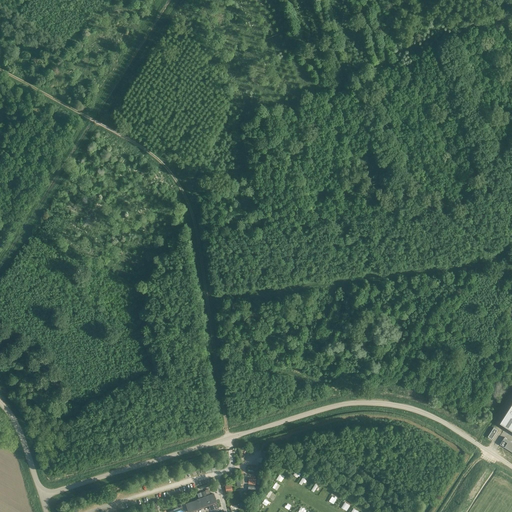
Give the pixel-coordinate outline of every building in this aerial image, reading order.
[(511,403),(500,422),(511,429),(511,403)] [(492,439),(497,430),(494,428),(494,427),(488,437),(492,439)] [(511,441),(504,437),(503,440),(507,443),(505,447),(500,444),(511,452),(511,441)] [(280,476),(276,482),(281,484),(285,479),(280,476)] [(215,496),(215,494),(187,504),(189,509),(190,511),(192,511),(209,506),(210,506),(210,505),(211,505),(211,504),(211,505),(213,505),(214,507),(214,508),(215,510),(217,509),(220,508),(220,507),(218,503),(217,500),(216,498),(216,496),(215,496)] [(262,505),(267,509),(270,505),(264,501),(262,505)]
